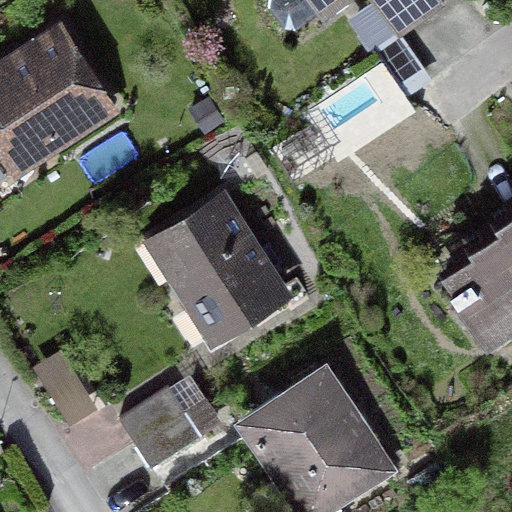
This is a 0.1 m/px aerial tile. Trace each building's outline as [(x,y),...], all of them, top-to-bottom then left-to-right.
[(427,9),(418,0),(312,0),(366,54),(427,9)] [(111,113),(56,28),(0,63),(0,148),(16,174),(111,113)] [(288,298),(224,196),(159,237),(223,338),(288,298)] [(511,336),(511,215),(437,290),(490,353),(511,336)] [(329,511),(393,470),(326,369),(249,420),(310,511),(329,511)] [(118,407),(133,432),(188,400),(172,374),(118,407)] [(203,426),(188,400),(133,432),(149,458),(203,426)]
